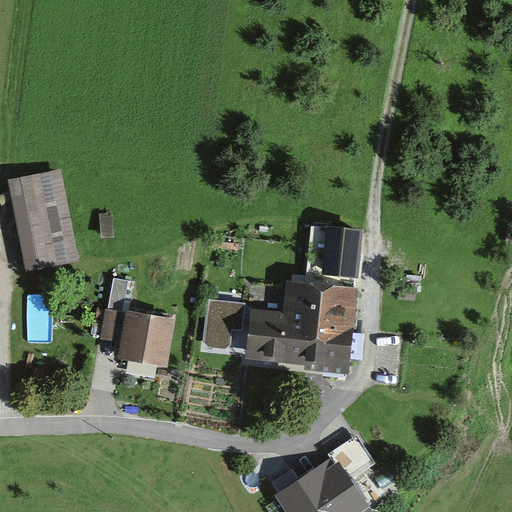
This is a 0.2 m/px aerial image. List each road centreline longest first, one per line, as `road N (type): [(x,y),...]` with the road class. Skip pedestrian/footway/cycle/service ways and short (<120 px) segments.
road 1 (residential): [(354,392),(312,431),(269,444),(117,426),(0,429)]
road 2 (track): [(411,0),(374,196),(373,266)]
